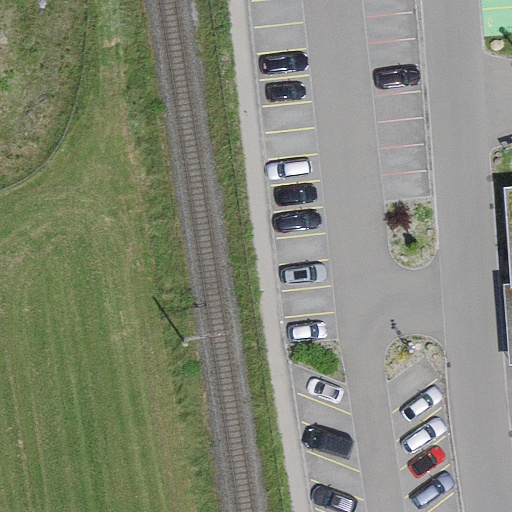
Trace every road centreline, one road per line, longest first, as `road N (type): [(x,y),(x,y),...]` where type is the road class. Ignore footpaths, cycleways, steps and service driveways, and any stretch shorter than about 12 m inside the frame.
road 1 (trunk): [(332,0),(401,511)]
road 2 (residential): [(441,0),(452,208),(486,511)]
